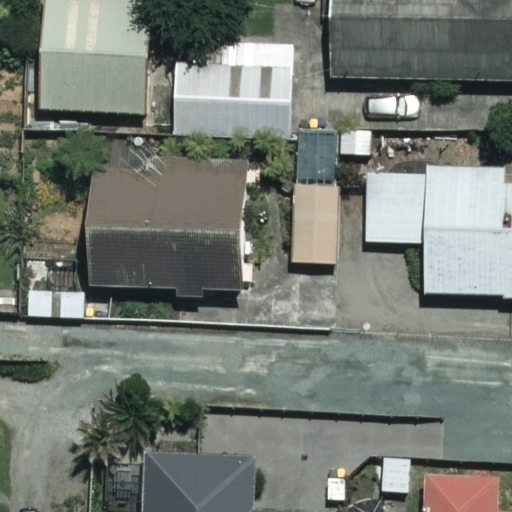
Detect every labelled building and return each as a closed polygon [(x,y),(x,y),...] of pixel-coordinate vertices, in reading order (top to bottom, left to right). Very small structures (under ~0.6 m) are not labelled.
[(156,3),(103,0),(45,0),(40,117),(148,121),(156,3)] [(511,0),(336,0),(335,79),(511,84),(511,0)] [(297,47),(179,42),(175,122),(174,142),(293,145),(294,131),(297,47)] [(338,132),(301,131),(295,265),(337,268),(340,190),(335,189),(338,132)] [(98,179),(94,288),(248,295),(244,242),(247,169),(145,164),(145,180),(98,179)] [(511,299),(511,165),(428,165),(428,178),(370,175),(367,245),(427,247),(426,298),(511,299)] [(200,457),(147,455),(144,511),(268,511),(257,511),(258,460),(200,457)] [(383,461),(376,464),(376,483),(383,483),(383,493),(410,495),(412,462),(383,461)] [(499,511),(501,481),(425,478),(423,511),(499,511)] [(346,481),(329,481),(330,502),(346,502),(346,481)]
